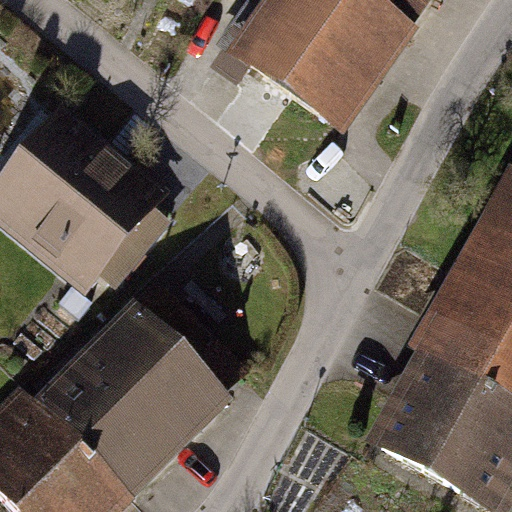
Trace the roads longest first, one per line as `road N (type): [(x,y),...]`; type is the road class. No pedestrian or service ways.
road 1 (unclassified): [(39,0),(357,272)]
road 2 (unclassified): [(357,272),(511,31)]
road 3 (residential): [(229,511),(357,272)]
